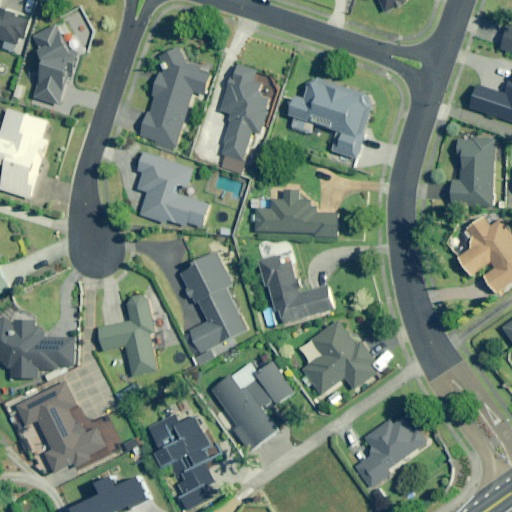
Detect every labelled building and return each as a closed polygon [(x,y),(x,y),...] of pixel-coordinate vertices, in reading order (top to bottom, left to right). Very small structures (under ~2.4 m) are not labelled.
[(0,0),(0,38),(24,46),(33,20),(0,9),(0,5),(1,0),(0,0)] [(379,0),(386,13),(411,0),(379,0)] [(75,71),(79,54),(68,50),(57,27),(33,36),(40,60),(33,96),(61,104),(66,68),(75,71)] [(511,27),(503,50),(511,52),(511,27)] [(197,94),(204,96),(213,72),(190,64),(180,47),(161,59),(166,66),(155,97),(158,98),(153,115),(150,114),(142,137),(159,143),(158,145),(177,152),(197,94)] [(262,70),(243,64),(237,83),(233,82),(224,111),(228,113),(227,117),(235,120),(224,154),(246,160),(255,132),(264,135),(275,100),(261,95),(264,84),(258,82),(262,70)] [(373,96),(312,77),(305,99),(298,97),(292,116),(340,131),(334,152),(358,159),(374,107),(370,106),(373,96)] [(511,83),(507,95),(480,86),(472,108),(511,122),(511,83)] [(51,122),(12,109),(0,144),(0,163),(10,167),(3,190),(32,199),(51,140),(46,138),(51,122)] [(497,141),(461,139),(460,160),(464,160),(463,182),(455,181),(453,205),(494,207),(497,141)] [(196,170),(147,154),(142,172),(146,173),(141,190),(151,193),(143,216),(168,224),(169,220),(189,226),(190,223),(206,228),(213,205),(177,194),(180,185),(191,188),(196,170)] [(303,192),(287,191),(287,201),(275,200),(275,210),(259,209),(257,231),(318,235),(318,237),(342,238),(343,215),(317,214),(317,202),(303,201),(303,192)] [(492,227),(486,218),(469,230),(475,238),(474,249),(461,259),(474,277),(494,262),(499,268),(488,277),(499,293),(511,283),(511,230),(504,219),(492,227)] [(192,332),(204,355),(249,332),(228,289),(235,285),(219,253),(199,263),(201,267),(184,275),(197,303),(201,302),(211,322),(192,332)] [(283,256),(261,262),(267,285),(270,285),(278,313),(281,312),(285,325),(336,311),(330,287),(302,294),(293,262),(286,264),(283,256)] [(0,295),(13,289),(1,264),(0,264),(0,295)] [(159,332),(151,295),(130,300),(135,322),(101,330),(106,352),(129,347),(136,377),(161,372),(153,333),(159,332)] [(17,323),(10,316),(0,325),(0,359),(13,372),(13,379),(40,380),(41,370),(63,371),(63,367),(79,368),(80,339),(51,338),(51,324),(17,323)] [(359,347),(344,323),(314,342),(323,356),(304,368),(322,395),(347,379),(355,392),(379,377),(372,366),(377,363),(365,343),(359,347)] [(297,393),(276,364),(272,367),(264,356),(236,377),(215,392),(245,434),(241,437),(252,452),(281,431),(265,409),(277,400),(280,405),(297,393)] [(81,406),(69,383),(19,408),(30,428),(41,422),(56,451),(48,455),(57,474),(77,465),(79,469),(96,461),(93,456),(111,447),(101,428),(88,434),(81,420),(78,422),(72,411),(81,406)] [(183,425),(178,415),(152,430),(164,452),(159,455),(168,470),(172,467),(178,478),(184,475),(188,481),(177,487),(191,511),(214,499),(207,488),(218,482),(207,464),(219,457),(197,418),(183,425)] [(423,431),(407,419),(397,426),(393,421),(369,439),(380,454),(359,469),(374,489),(392,475),(390,473),(431,442),(423,431)] [(70,510),(71,511),(112,511),(144,497),(134,477),(114,487),(108,476),(93,484),(99,495),(70,510)]
